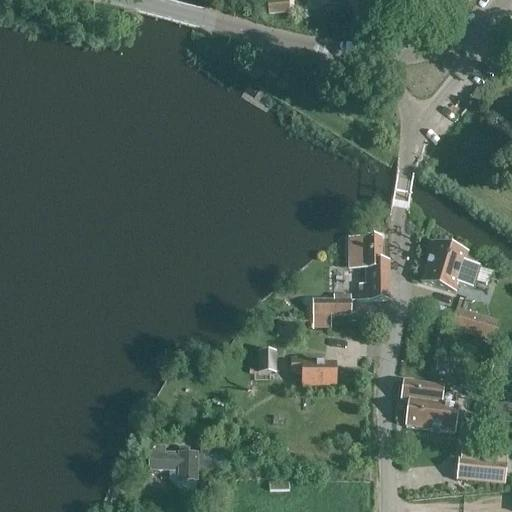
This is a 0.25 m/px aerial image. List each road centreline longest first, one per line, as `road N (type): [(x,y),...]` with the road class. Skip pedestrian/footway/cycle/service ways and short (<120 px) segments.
road 1 (residential): [(383,511),(397,210),(415,131)]
road 2 (tertiary): [(355,56),(130,0)]
road 3 (tertiary): [(493,20),(425,48),(355,56)]
road 4 (residential): [(415,131),(493,20)]
